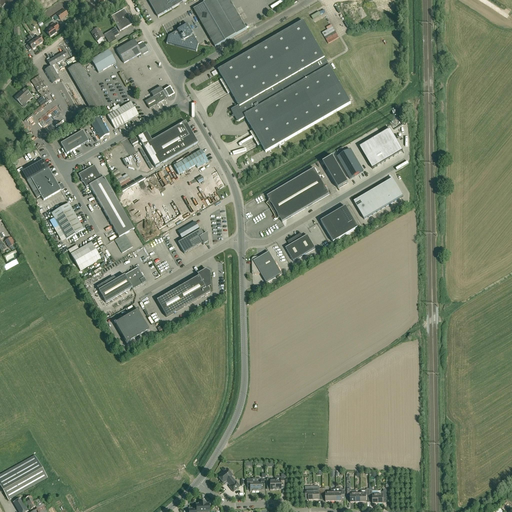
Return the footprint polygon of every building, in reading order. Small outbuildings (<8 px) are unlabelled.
[(147,0),(158,17),(187,0),(147,0)] [(229,0),(209,0),(193,10),(215,48),(247,29),(229,0)] [(124,9),(115,15),(123,30),(133,24),(124,9)] [(68,16),(65,11),(57,16),(60,21),(68,16)] [(232,111),(237,121),(239,121),(245,117),(261,144),(266,153),(351,104),(303,21),(218,70),(239,106),(232,109),(232,111)] [(48,32),(47,33),(50,37),(56,33),(56,32),(59,29),(56,24),(55,25),(53,23),(50,25),(51,26),(46,30),(48,32)] [(199,44),(188,26),(169,37),(167,44),(197,52),(199,44)] [(335,27),(324,31),(327,37),(338,33),(335,27)] [(107,41),(114,37),(119,35),(115,28),(104,35),(107,41)] [(98,29),(91,33),(97,42),(104,38),(98,29)] [(339,33),(327,37),(330,43),(341,39),(339,33)] [(33,40),(30,37),(28,39),(30,42),(27,43),(32,50),(38,46),(34,41),(33,40)] [(39,37),(34,41),(38,46),(43,43),(39,37)] [(114,37),(107,41),(109,44),(111,47),(117,43),(116,40),(114,37)] [(134,40),(124,46),(116,50),(124,64),(132,59),(142,53),(143,55),(148,52),(143,44),(138,47),(134,40)] [(116,64),(108,50),(91,61),(98,74),(116,64)] [(66,58),(67,57),(64,52),(52,59),(48,54),(44,57),(48,62),(50,67),(45,71),(53,84),(60,80),(52,67),(61,61),(64,67),(70,64),(66,58)] [(67,70),(93,113),(105,106),(80,63),(67,70)] [(126,71),(128,75),(138,70),(136,66),(126,71)] [(210,86),(213,90),(224,84),(222,80),(210,86)] [(170,86),(164,89),(169,97),(174,94),(170,86)] [(145,102),(149,109),(164,100),(164,99),(166,98),(162,92),(163,92),(161,87),(150,93),(153,97),(145,102)] [(15,98),(20,104),(30,95),(24,89),(15,98)] [(106,114),(115,129),(138,115),(131,102),(120,109),(118,106),(111,109),(112,110),(106,114)] [(100,140),(109,135),(99,117),(90,122),(100,140)] [(138,138),(155,168),(198,143),(185,122),(152,141),(147,133),(138,138)] [(390,130),(360,148),(372,169),(403,152),(390,130)] [(67,154),(88,142),(82,131),(61,144),(67,154)] [(201,150),(173,167),(178,175),(196,166),(197,169),(208,162),(201,150)] [(351,150),(337,158),(350,180),(363,172),(351,150)] [(324,162),(323,163),(338,190),(340,189),(348,184),(333,157),(324,162)] [(43,160),(22,172),(27,182),(37,199),(41,196),(43,201),(63,189),(64,188),(62,185),(58,187),(43,160)] [(101,178),(94,166),(78,175),(86,188),(89,186),(119,238),(120,237),(126,234),(134,229),(104,177),(101,178)] [(314,169),(267,197),(269,201),(269,202),(272,205),(277,214),(279,219),(280,219),(282,223),(330,195),(314,169)] [(328,173),(323,175),(327,182),(331,179),(328,173)] [(146,178),(123,190),(124,193),(148,180),(146,178)] [(393,179),(354,203),(364,220),(403,197),(393,179)] [(51,214),(66,240),(84,230),(69,204),(51,214)] [(333,215),(346,236),(358,228),(346,207),(333,215)] [(333,243),(346,236),(333,215),(321,222),(333,243)] [(208,243),(207,233),(204,235),(200,230),(178,243),(184,254),(202,244),(203,245),(208,243)] [(301,234),(287,242),(290,246),(285,249),(293,262),(315,249),(307,236),(303,238),(301,234)] [(91,243),(71,255),(80,271),(101,260),(91,243)] [(266,283),(282,274),(269,253),(261,257),(260,257),(255,257),(254,258),(253,258),(252,259),(252,260),(252,261),(252,262),(252,275),(261,274),(266,283)] [(125,276),(98,291),(106,303),(132,288),(133,290),(146,282),(138,268),(125,276)] [(198,277),(157,301),(166,316),(166,317),(210,292),(208,288),(210,287),(211,287),(210,272),(205,270),(197,275),(198,277)] [(152,315),(156,313),(150,302),(146,304),(152,315)] [(135,310),(136,311),(116,323),(115,322),(113,323),(114,325),(115,325),(126,342),(125,343),(126,345),(128,344),(128,343),(149,330),(138,311),(139,311),(138,309),(135,310)] [(35,456),(0,475),(0,486),(8,501),(47,479),(35,456)] [(223,472),(217,477),(223,484),(226,481),(229,486),(229,487),(233,493),(240,487),(236,481),(235,481),(232,477),(232,476),(227,469),(227,470),(226,469),(224,468),(222,470),(222,471),(223,472)] [(275,481),(275,491),(281,491),(281,489),(283,489),(283,478),(280,478),(280,477),(275,477),(275,481)] [(250,492),(255,492),(254,479),(253,479),(252,479),(246,480),(246,491),(250,491),(250,492)] [(254,479),(255,492),(261,492),(261,491),(264,491),(264,479),(261,479),(254,479)] [(270,491),(275,491),(275,481),(270,481),(270,479),(267,479),(267,485),(270,485),(270,491)] [(314,501),(313,491),(314,491),(314,487),(305,487),(305,495),(308,495),(308,501),(314,501)] [(314,501),(319,501),(319,495),(322,495),(322,489),(322,487),(314,487),(314,491),(313,491),(314,501)] [(369,489),(369,497),(372,497),(373,504),(378,504),(377,494),(372,495),(372,491),(371,491),(371,487),(369,487),(369,489)] [(325,495),(325,502),(331,502),(331,492),(325,493),(325,489),(322,489),(322,495),(325,495)] [(336,492),(336,502),(342,502),(341,496),(345,496),(344,490),(342,490),(342,489),(336,489),(336,492)] [(350,503),(356,503),(355,493),(352,493),(352,491),(350,489),(347,489),(347,497),(350,497),(350,503)] [(369,497),(369,489),(367,489),(366,491),(366,490),(361,491),(361,493),(361,503),(366,503),(366,497),(369,497)] [(377,494),(378,504),(383,504),(383,498),(386,498),(386,490),(383,490),(384,492),(381,492),(381,494),(377,494)] [(37,506),(34,502),(30,496),(23,500),(29,511),(31,509),(37,506)] [(37,506),(31,509),(33,511),(32,511),(47,511),(45,509),(47,508),(45,505),(43,502),(44,501),(41,497),(34,502),(37,506)] [(18,511),(27,511),(28,511),(21,499),(13,503),(18,511)] [(193,508),(188,509),(188,511),(202,511),(202,503),(198,503),(198,504),(196,505),(196,510),(193,510),(193,508)]
